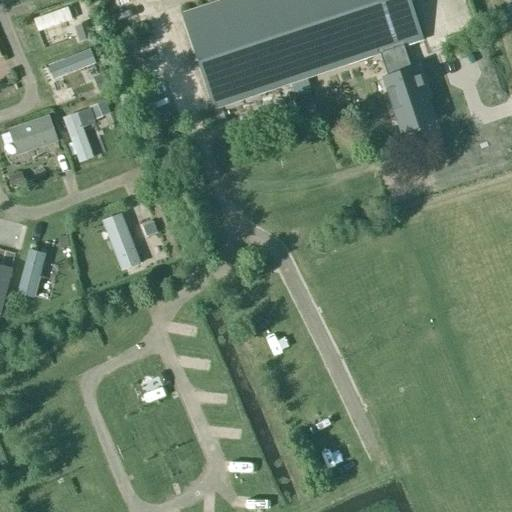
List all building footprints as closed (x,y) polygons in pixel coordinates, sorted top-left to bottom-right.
[(179,121),(383,52),(406,45),(420,40),(406,0),(222,0),(147,25),(179,121)] [(68,6),(27,19),(36,44),(76,31),(68,6)] [(406,45),(383,52),(391,75),(385,77),(384,77),(402,130),(434,120),(426,94),(429,93),(419,66),(414,68),(406,45)] [(41,84),(82,67),(76,53),(35,69),(41,84)] [(86,83),(43,94),(46,106),(89,96),(86,83)] [(2,129),(10,157),(53,145),(45,117),(2,129)] [(194,130),(200,154),(214,151),(207,126),(194,130)] [(255,169),(261,186),(280,180),(274,162),(255,169)] [(210,183),(229,180),(227,170),(209,173),(210,183)] [(372,178),(379,195),(396,188),(390,171),(372,178)] [(13,172),(0,176),(5,190),(18,186),(13,172)] [(342,208),(359,204),(351,177),(335,181),(342,208)] [(120,201),(128,223),(143,217),(135,195),(120,201)] [(120,273),(140,263),(114,214),(94,224),(120,273)] [(254,231),(237,235),(242,254),(259,250),(254,231)] [(74,235),(69,247),(82,252),(86,239),(74,235)] [(32,298),(40,254),(20,250),(12,294),(32,298)] [(0,303),(12,272),(0,267),(0,303)]
